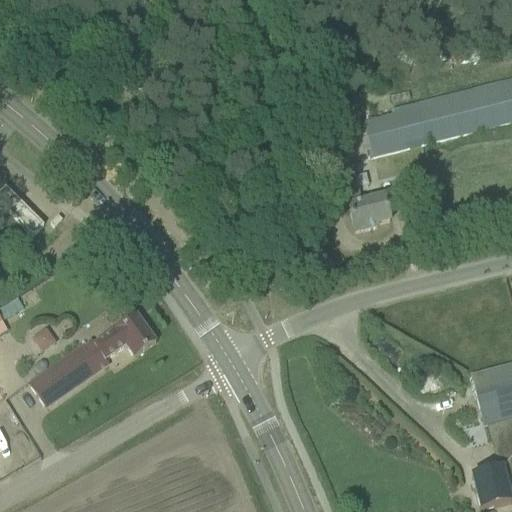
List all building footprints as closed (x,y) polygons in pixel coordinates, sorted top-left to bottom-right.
[(118,0),(122,9),(141,2),(143,1),(142,0),(118,0)] [(136,84),(132,76),(122,82),(127,90),(136,84)] [(511,88),(362,126),(371,161),(511,125),(511,88)] [(354,186),(341,189),(354,237),(376,231),(375,228),(388,225),(381,198),(359,204),(354,186)] [(6,196),(0,201),(0,210),(31,246),(42,236),(6,196)] [(42,250),(59,271),(71,261),(54,240),(42,250)] [(135,318),(118,329),(113,333),(114,334),(94,348),(90,343),(27,387),(44,412),(108,367),(104,363),(125,349),(133,361),(155,346),(135,318)] [(43,356),(57,345),(44,330),(30,342),(43,356)] [(511,368),(479,377),(470,379),(482,430),(488,428),(499,473),(471,480),(479,511),(482,511),(509,505),(503,481),(511,478),(511,425),(511,422),(511,368)]
